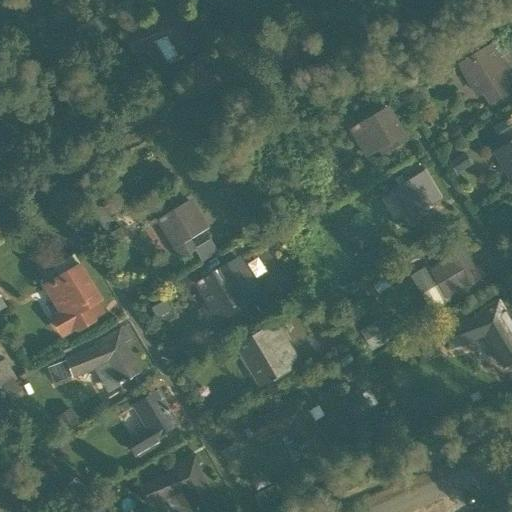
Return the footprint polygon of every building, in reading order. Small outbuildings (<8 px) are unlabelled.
[(166,39),(179,60),(198,49),(181,20),(188,16),(181,5),(160,18),(162,22),(157,24),(125,36),(131,52),(166,39)] [(493,89),(498,99),(511,90),(511,79),(491,45),(460,63),(480,97),(487,92),(493,89)] [(351,128),(368,156),(381,148),(384,153),(406,140),(387,107),(351,128)] [(0,157),(15,148),(1,124),(4,122),(0,115),(0,157)] [(511,176),(511,118),(498,127),(509,146),(503,150),(508,158),(502,161),(511,177),(511,176)] [(392,190),(411,222),(425,214),(422,209),(441,198),(425,171),(392,190)] [(158,219),(178,252),(190,245),(187,239),(206,228),(189,200),(158,219)] [(448,258),(444,261),(430,269),(447,298),(461,290),(485,276),(479,265),(474,268),(457,238),(441,247),(448,258)] [(210,239),(196,245),(201,257),(216,251),(210,239)] [(225,265),(210,274),(205,266),(192,273),(197,282),(195,283),(215,317),(222,313),(225,318),(234,312),(246,305),(260,297),(237,259),(237,258),(225,265)] [(45,286),(61,314),(53,318),(62,334),(101,311),(96,301),(100,299),(80,265),(45,286)] [(162,322),(174,316),(167,300),(154,305),(162,322)] [(484,334),(496,356),(511,346),(511,335),(500,316),(506,312),(500,302),(477,315),(479,318),(476,320),(443,332),(448,347),(484,334)] [(251,312),(255,319),(265,314),(261,306),(251,312)] [(359,329),(371,349),(389,339),(377,319),(359,329)] [(267,372),(272,381),(300,365),(274,322),(259,332),(258,331),(236,345),(256,378),(267,372)] [(97,349),(65,361),(48,368),(55,384),(71,377),(106,364),(118,385),(138,373),(121,345),(127,341),(121,331),(99,343),(101,346),(97,349)] [(503,368),(511,362),(511,346),(496,356),(503,368)] [(0,374),(6,384),(16,378),(4,359),(0,361),(0,374)] [(359,387),(340,399),(354,420),(373,409),(359,387)] [(134,408),(147,431),(126,444),(134,457),(156,444),(154,440),(175,427),(161,405),(164,403),(158,394),(134,408)] [(287,428),(299,450),(304,447),(320,437),(304,409),(309,406),(302,395),(285,405),(287,409),(278,414),(248,424),(253,440),(287,428)] [(304,447),(310,458),(327,448),(320,437),(304,447)] [(181,492),(192,511),(198,511),(215,502),(199,474),(204,471),(198,460),(176,472),(178,475),(173,478),(141,489),(146,504),(181,492)] [(254,496),(259,506),(279,496),(274,485),(254,496)]
